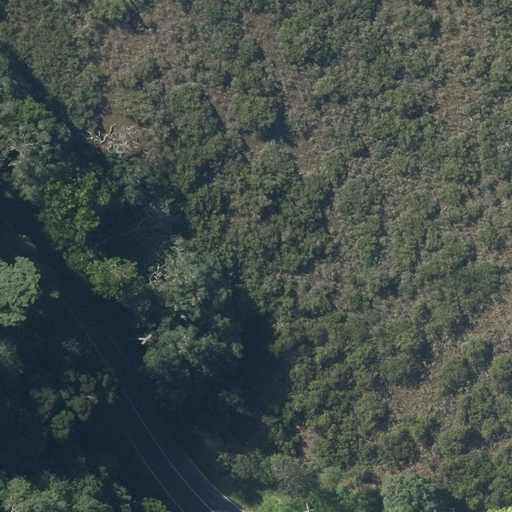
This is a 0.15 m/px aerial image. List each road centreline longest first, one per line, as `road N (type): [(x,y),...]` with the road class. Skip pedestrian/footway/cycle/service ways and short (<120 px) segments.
road 1 (tertiary): [(0,220),(129,425)]
road 2 (residential): [(129,425),(0,346)]
